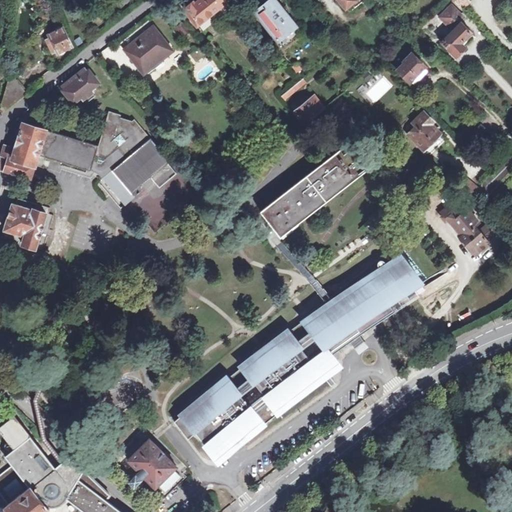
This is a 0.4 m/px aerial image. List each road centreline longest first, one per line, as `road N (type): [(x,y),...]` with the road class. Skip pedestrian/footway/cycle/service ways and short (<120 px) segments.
road 1 (tertiary): [(254,511),(436,370),(511,331)]
road 2 (residential): [(158,0),(14,110),(0,132)]
road 3 (residential): [(0,383),(137,511)]
